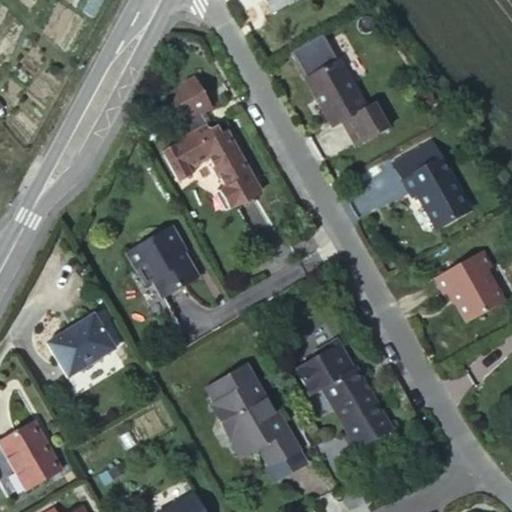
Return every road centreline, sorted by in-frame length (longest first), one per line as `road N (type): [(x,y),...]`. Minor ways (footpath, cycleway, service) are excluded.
road 1 (residential): [(206,0),(460,434),(470,464)]
road 2 (tertiary): [(154,0),(0,268)]
